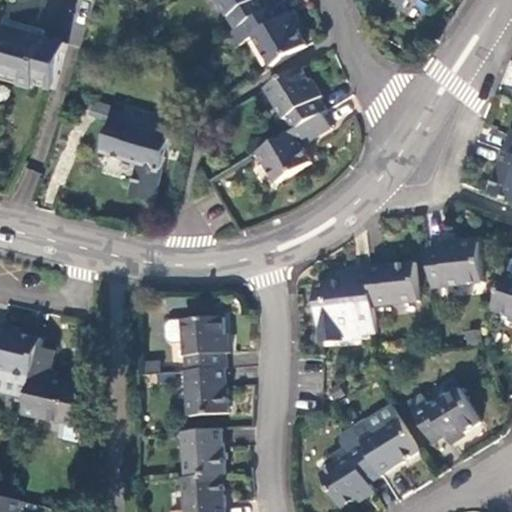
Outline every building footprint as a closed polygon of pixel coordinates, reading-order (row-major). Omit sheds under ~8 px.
[(219,0),(238,30),(272,9),(266,0),(219,0)] [(255,36),(274,67),(308,46),(290,15),(285,18),(277,5),(272,9),(238,30),(228,35),(237,48),(255,36)] [(70,45),(3,28),(0,37),(0,76),(37,87),(39,85),(56,89),(70,45)] [(304,67),(271,88),(295,132),(327,113),(330,111),(304,67)] [(169,79),(139,70),(134,86),(165,94),(169,79)] [(179,123),(121,108),(106,155),(141,166),(135,197),(158,201),(179,123)] [(295,132),(264,152),(282,183),(315,162),(305,145),(335,126),(327,113),(295,132)] [(511,153),(510,153),(495,197),(511,202),(511,153)] [(483,245),(432,251),(436,290),(487,285),(483,245)] [(417,268),(373,273),(374,282),(378,312),(421,307),(417,268)] [(374,282),(373,273),(355,275),(356,284),(342,286),(330,287),(319,289),(326,347),(346,345),(346,346),(367,344),(367,340),(381,339),(379,322),(378,312),(374,282)] [(356,284),(355,275),(341,276),(342,286),(356,284)] [(511,280),(502,308),(511,310),(511,280)] [(174,344),(188,343),(190,372),(191,372),(229,368),(230,368),(226,319),(173,324),(169,328),(170,341),(174,344)] [(0,373),(37,382),(44,353),(46,344),(8,334),(7,339),(0,336),(0,373)] [(92,431),(94,390),(54,382),(59,357),(44,353),(37,382),(29,418),(67,427),(92,431)] [(229,368),(191,372),(190,372),(194,417),(233,415),(229,368)] [(486,424),(464,389),(435,409),(430,403),(417,412),(440,446),(452,438),(456,443),(486,424)] [(397,406),(357,432),(386,475),(425,451),(397,406)] [(91,446),(92,431),(67,427),(63,438),(91,446)] [(225,476),(227,476),(224,431),(182,434),(187,479),(225,476)] [(375,487),(388,479),(386,475),(357,432),(345,440),(351,450),(351,452),(356,459),(327,478),(346,511),(347,511),(378,493),(375,487)] [(186,511),(228,511),(225,476),(187,479),(183,479),(186,511)] [(0,495),(0,511),(23,511),(26,503),(21,501),(0,495)]
